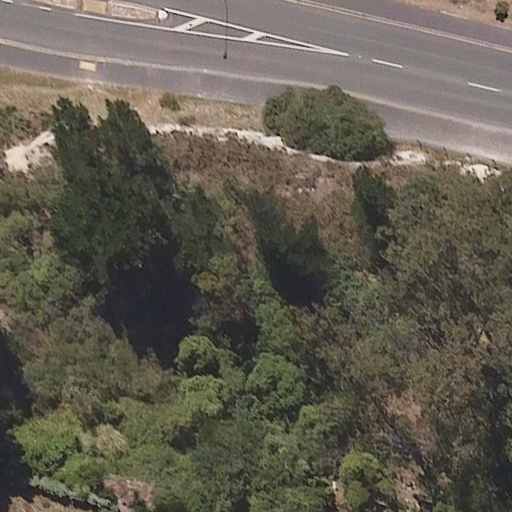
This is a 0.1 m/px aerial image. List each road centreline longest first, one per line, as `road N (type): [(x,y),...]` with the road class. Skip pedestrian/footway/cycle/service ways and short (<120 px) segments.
road 1 (secondary): [(337,54),(6,7)]
road 2 (tertiary): [(150,0),(337,54)]
road 3 (tertiary): [(337,54),(511,94)]
road 4 (secondary): [(201,0),(337,54)]
